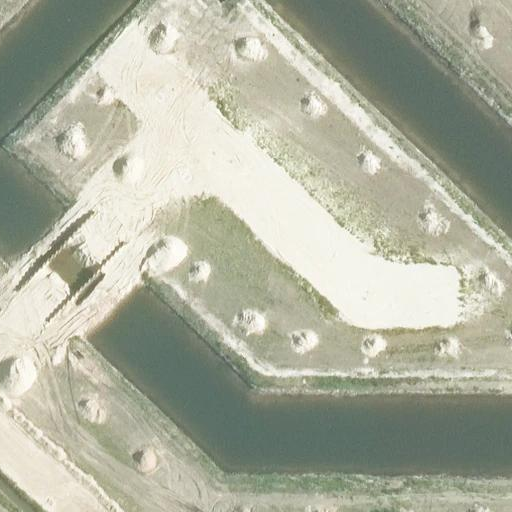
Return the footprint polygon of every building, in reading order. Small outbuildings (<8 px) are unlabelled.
[(450,0),(447,3),(456,12),(463,5),(480,21),(500,0),(450,0)] [(511,0),(500,0),(480,21),(498,38),(490,45),(499,54),(511,41),(511,31),(508,27),(511,22),(511,0)] [(254,75),(232,98),(245,110),(247,108),(264,124),(284,103),(275,95),(288,82),(262,57),(249,70),(254,75)] [(90,108),(77,122),(90,134),(103,121),(90,108)] [(103,121),(90,134),(103,147),(116,133),(103,121)] [(77,122),(64,135),(77,148),(90,134),(77,122)] [(90,134),(77,148),(90,161),(103,147),(90,134)] [(64,135),(51,149),(64,162),(77,148),(64,135)] [(77,148),(64,162),(77,174),(90,161),(77,148)] [(51,149),(38,163),(51,175),(64,162),(51,149)] [(64,162),(51,175),(64,188),(77,174),(64,162)] [(227,252),(192,287),(203,298),(215,286),(234,305),(275,262),(255,242),(237,261),(227,252)] [(33,385),(13,407),(30,423),(61,390),(44,374),(51,367),(42,358),(24,376),(33,385)] [(61,390),(30,423),(47,440),(68,418),(77,427),(94,409),(85,400),(79,407),(61,390)] [(92,447),(74,466),(91,482),(119,453),(102,437),(109,429),(100,420),(83,438),(92,447)] [(119,453),(91,482),(108,499),(126,480),(135,489),(153,471),(144,462),(136,470),(119,453)] [(160,478),(129,509),(132,511),(167,511),(181,499),(160,478)] [(194,511),(181,499),(167,511),(194,511)]
